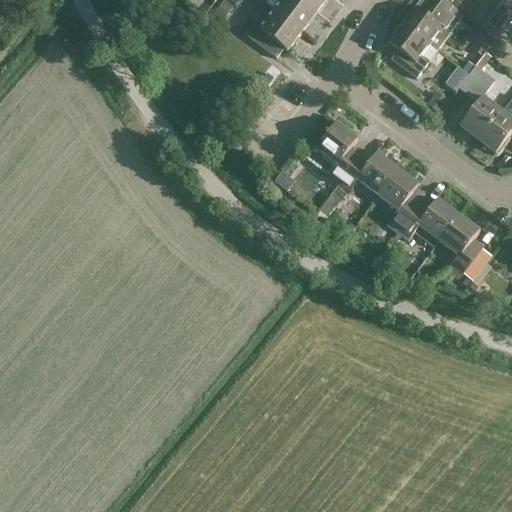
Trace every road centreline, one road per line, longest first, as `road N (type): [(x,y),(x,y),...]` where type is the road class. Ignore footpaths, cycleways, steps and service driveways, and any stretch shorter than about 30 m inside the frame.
road 1 (unclassified): [(511,346),(368,295),(243,215),(165,138),(78,0)]
road 2 (residential): [(511,204),(499,210),(335,78)]
